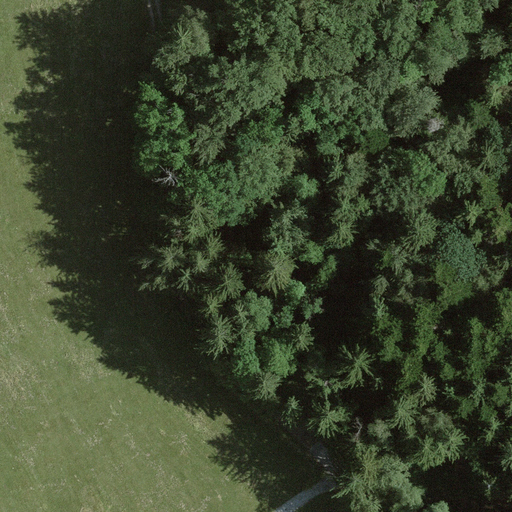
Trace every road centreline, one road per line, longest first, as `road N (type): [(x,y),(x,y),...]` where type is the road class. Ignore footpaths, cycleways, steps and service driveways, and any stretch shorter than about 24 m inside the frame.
road 1 (track): [(154,0),(161,191),(177,282),(215,351),(340,475)]
road 2 (track): [(382,511),(340,475),(283,511)]
